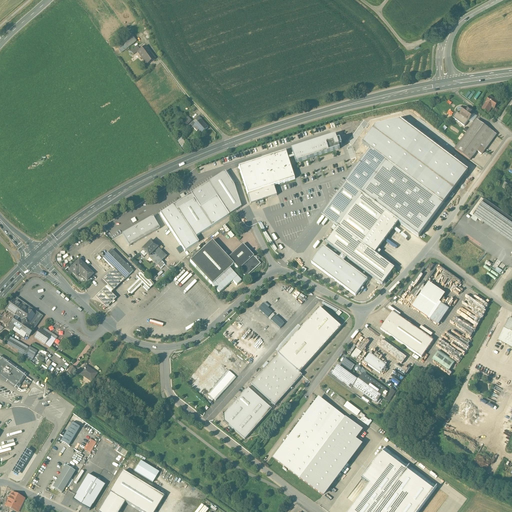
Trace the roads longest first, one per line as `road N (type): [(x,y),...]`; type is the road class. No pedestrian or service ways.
road 1 (primary): [(33,257),(115,195),(191,158),(295,120),(445,83)]
road 2 (residential): [(165,348),(172,399),(320,511)]
road 3 (residential): [(165,348),(106,327),(33,257)]
road 4 (residential): [(165,348),(207,332),(276,268)]
